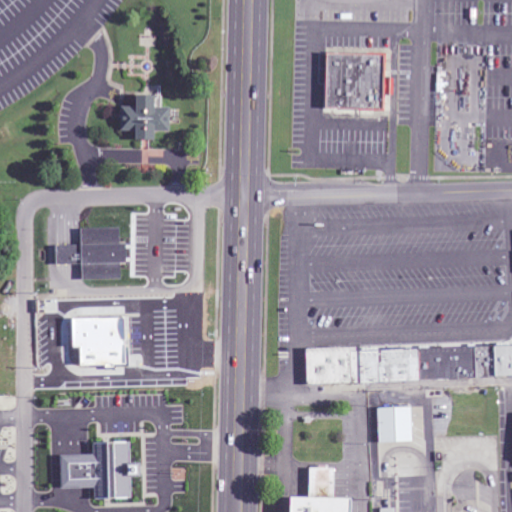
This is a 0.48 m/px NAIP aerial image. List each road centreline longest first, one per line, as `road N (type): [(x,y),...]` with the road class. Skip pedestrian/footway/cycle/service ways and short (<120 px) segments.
road 1 (residential): [(245,200),(49,200),(33,208),(25,511)]
road 2 (primary): [(238,511),(249,0)]
road 3 (residential): [(245,200),(511,194)]
